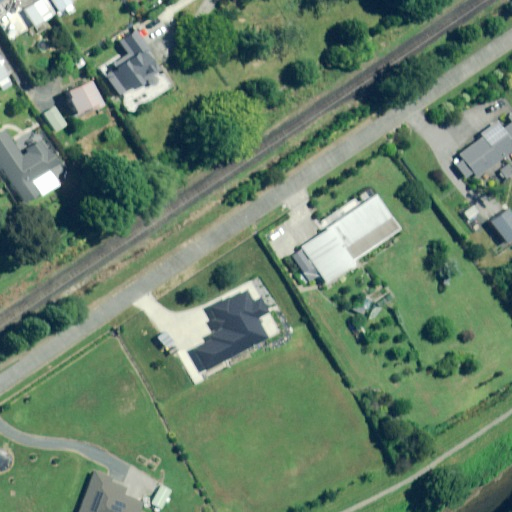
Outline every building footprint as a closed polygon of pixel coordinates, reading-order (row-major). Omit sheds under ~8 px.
[(53,15),(44,0),(40,0),(23,10),(32,27),(53,15)] [(70,4),(67,0),(49,0),(57,12),(70,4)] [(157,70),(132,32),(115,42),(124,55),(98,71),(115,97),(157,70)] [(15,82),(0,59),(0,87),(2,91),(15,82)] [(96,105),(84,82),(60,94),(70,114),(83,108),(84,111),(96,105)] [(64,125),(53,107),(41,113),(52,132),(64,125)] [(511,107),(503,114),(510,123),(501,129),(496,122),(479,135),(481,138),(458,155),(462,160),(454,166),(463,179),(471,173),(474,178),(511,150),(511,107)] [(17,158),(1,132),(0,132),(0,173),(19,204),(33,195),(25,183),(54,164),(37,138),(23,147),(26,152),(17,158)] [(396,230),(372,197),(298,248),(322,283),(350,265),(348,263),(396,230)] [(511,235),(511,223),(504,212),(486,224),(500,244),(511,235)] [(496,245),(485,228),(477,233),(489,250),(496,245)] [(226,300),(209,309),(214,319),(211,321),(214,327),(211,328),(214,335),(207,338),(209,343),(190,352),(199,372),(265,339),(254,317),(264,313),(257,300),(250,304),(245,293),(227,302),(226,300)] [(110,479),(94,473),(79,511),(136,511),(140,502),(122,496),(124,489),(109,483),(110,479)]
